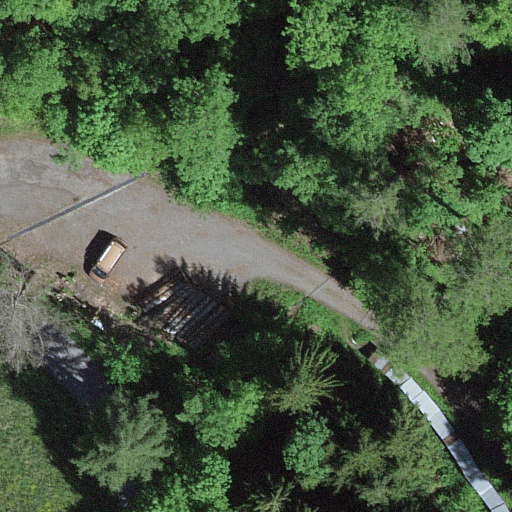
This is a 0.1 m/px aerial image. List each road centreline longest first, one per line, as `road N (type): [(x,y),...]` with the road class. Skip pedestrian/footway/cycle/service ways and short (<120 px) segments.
road 1 (track): [(0,193),(42,184),(118,199),(371,328),(460,423),(511,500)]
road 2 (unclassified): [(142,511),(116,440),(69,366),(0,310)]
